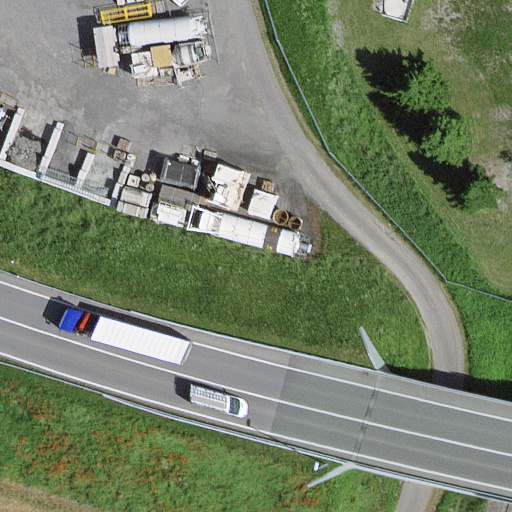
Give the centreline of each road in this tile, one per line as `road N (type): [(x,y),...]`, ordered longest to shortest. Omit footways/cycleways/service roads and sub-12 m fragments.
road 1 (unclassified): [(411,511),(457,360),(448,321),(320,186),(263,79),(239,0)]
road 2 (primary): [(0,316),(187,377),(511,454)]
